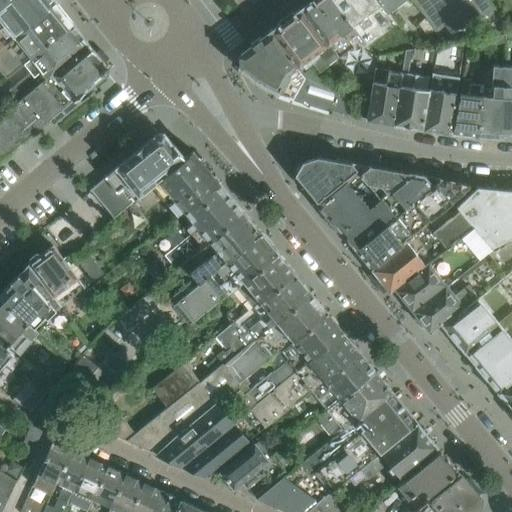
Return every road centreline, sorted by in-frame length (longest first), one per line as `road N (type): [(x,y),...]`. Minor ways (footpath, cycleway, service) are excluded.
road 1 (tertiary): [(511,484),(258,171)]
road 2 (residential): [(511,164),(290,130),(248,136)]
road 3 (residential): [(255,511),(54,420)]
road 4 (residential): [(0,214),(158,81)]
road 5 (tertiary): [(158,81),(258,171)]
